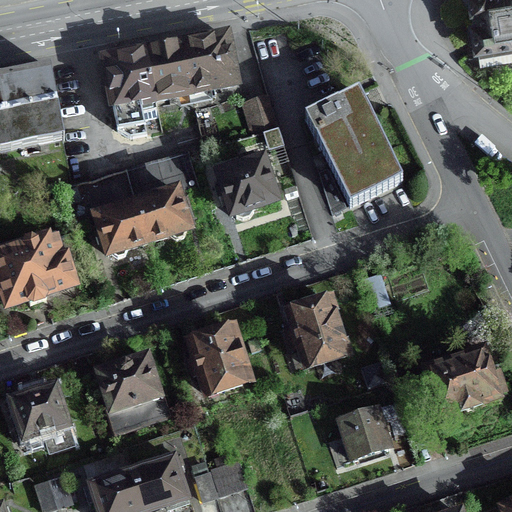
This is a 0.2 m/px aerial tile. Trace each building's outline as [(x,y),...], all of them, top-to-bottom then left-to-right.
[(511,0),(468,0),(473,23),(470,24),(473,40),(475,50),(511,43),(511,0)] [(230,60),(225,39),(103,64),(108,89),(117,132),(134,140),(141,139),(135,108),(235,87),(230,60)] [(0,155),(63,143),(49,71),(23,76),(0,80),(0,155)] [(349,209),(400,184),(364,112),(357,97),(337,107),(336,105),(304,121),(314,142),(316,141),(349,209)] [(254,137),(276,130),(266,100),(244,107),(254,137)] [(215,191),(218,200),(221,199),(223,198),(230,219),(234,218),(235,221),(241,223),(248,221),(252,216),(251,212),(275,205),(261,164),(258,165),(255,156),(238,161),(241,170),(217,178),(221,189),(215,191)] [(185,234),(188,233),(182,213),(185,212),(188,211),(185,202),(179,203),(176,194),(151,202),(150,196),(133,201),(117,206),(119,212),(94,220),(97,230),(92,232),(94,240),(97,239),(100,238),(107,259),(110,258),(116,262),(123,260),(126,253),(147,246),(169,239),(175,243),(182,241),(185,234)] [(58,240),(0,257),(0,285),(7,307),(40,297),(73,287),(58,240)] [(311,312),(288,319),(293,335),(290,336),(286,337),(291,353),(298,350),(305,371),(346,358),(329,306),(326,307),(321,305),(315,308),(311,312)] [(232,336),(189,349),(193,362),(190,363),(187,364),(192,379),(198,377),(205,397),(248,383),(232,336)] [(490,380),(482,355),(455,364),(425,374),(427,378),(402,386),(408,405),(433,397),(440,419),(463,411),(464,416),(475,412),(474,407),(505,397),(498,377),(490,380)] [(128,367),(127,366),(123,367),(114,370),(115,372),(98,377),(110,414),(107,415),(115,438),(167,421),(160,397),(157,398),(145,362),(128,367)] [(41,387),(23,393),(24,396),(26,400),(12,404),(25,442),(29,441),(30,445),(45,440),(50,455),(74,447),(55,390),(43,394),(41,387)] [(352,465),(388,453),(383,437),(386,436),(388,435),(386,427),(380,429),(375,413),(339,424),(352,465)] [(173,461),(131,475),(89,489),(96,510),(96,511),(157,511),(186,503),(179,480),(173,461)] [(208,475),(208,476),(194,481),(202,505),(209,502),(216,500),(233,495),(245,491),(237,466),(208,475)] [(54,511),(64,509),(71,507),(63,480),(48,484),(33,489),(40,511),(54,511)]
